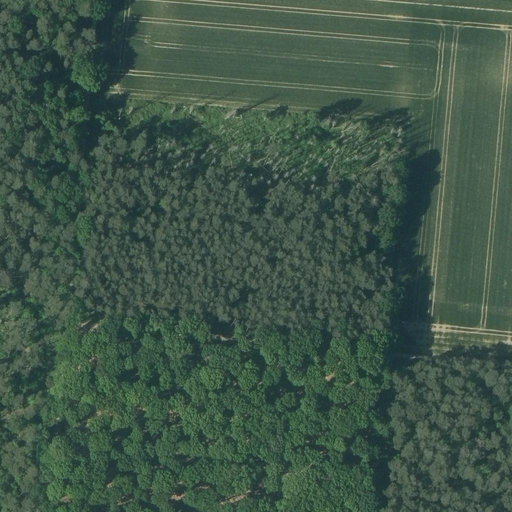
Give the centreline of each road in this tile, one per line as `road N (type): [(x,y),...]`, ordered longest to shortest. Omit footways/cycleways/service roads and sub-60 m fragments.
road 1 (track): [(102,0),(55,511)]
road 2 (track): [(73,323),(397,360)]
road 3 (track): [(381,511),(397,360)]
